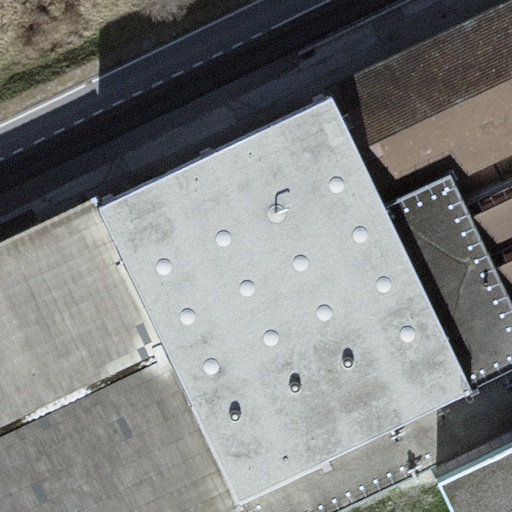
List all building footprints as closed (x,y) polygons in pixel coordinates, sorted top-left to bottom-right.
[(511,8),(333,93),(334,94),(385,203),(455,170),(470,202),(511,182),(511,8)] [(334,94),(110,199),(251,497),(511,375),(511,291),(455,170),(385,203),(334,94)] [(511,182),(470,202),(511,291),(511,182)] [(110,199),(0,251),(0,511),(221,511),(251,497),(110,199)] [(511,431),(430,470),(450,511),(482,511),(511,498),(511,431)]
